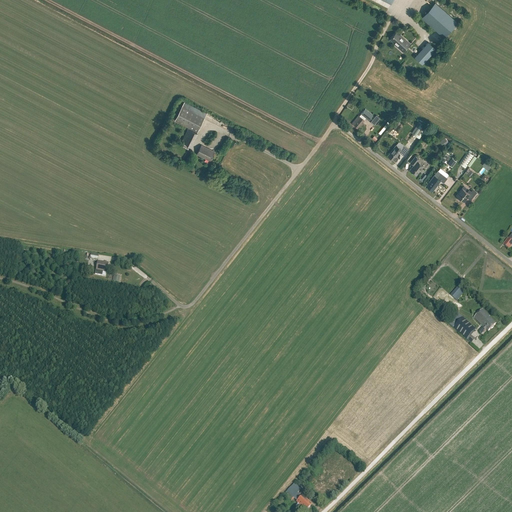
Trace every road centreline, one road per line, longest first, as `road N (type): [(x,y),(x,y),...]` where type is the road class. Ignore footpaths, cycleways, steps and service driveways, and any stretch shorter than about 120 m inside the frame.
road 1 (unclassified): [(511,263),(335,122),(191,305),(181,306),(132,265)]
road 2 (track): [(511,325),(323,511)]
